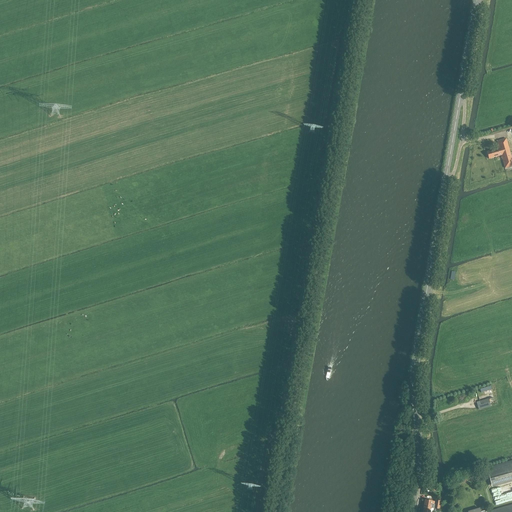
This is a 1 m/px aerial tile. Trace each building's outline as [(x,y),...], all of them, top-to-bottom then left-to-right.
[(511,159),(506,139),(497,141),(499,149),(501,155),(505,168),(511,166),(511,159)] [(488,159),(501,155),(499,149),(487,153),(488,159)] [(488,399),(477,402),(479,410),(491,406),(488,399)] [(511,461),(487,468),(492,488),(511,482),(511,461)] [(424,507),(431,508),(432,504),(434,504),(434,501),(425,500),(424,507)]
